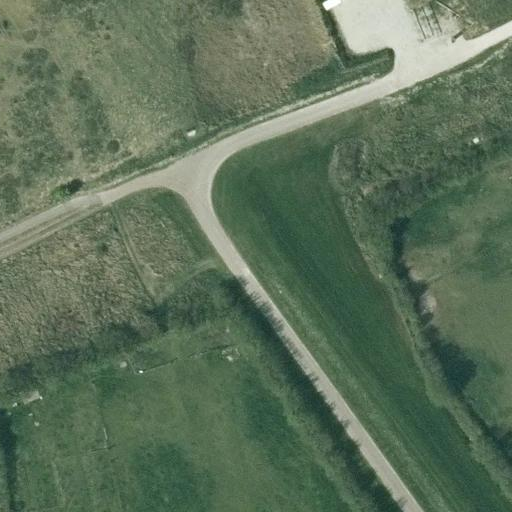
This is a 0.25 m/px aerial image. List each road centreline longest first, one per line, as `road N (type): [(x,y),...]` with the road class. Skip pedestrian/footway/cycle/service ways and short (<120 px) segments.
road 1 (unclassified): [(412,511),(194,194),(189,171)]
road 2 (unclassified): [(189,171),(208,153),(511,28)]
road 3 (track): [(112,191),(0,250)]
